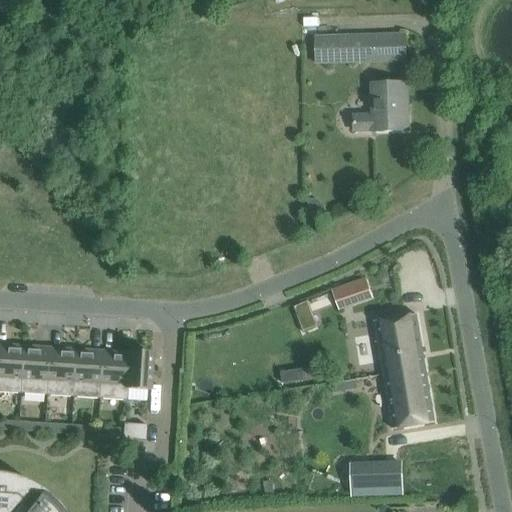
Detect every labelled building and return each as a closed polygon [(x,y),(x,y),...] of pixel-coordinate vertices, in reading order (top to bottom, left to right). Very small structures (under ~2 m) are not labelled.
[(297,0),(285,0),(263,6),(264,14),(299,6),(297,0)] [(369,63),(387,62),(407,62),(406,36),(368,37),(369,63)] [(317,64),(351,63),(350,37),(316,38),(317,64)] [(351,63),(369,63),(368,37),(350,37),(351,63)] [(375,131),(375,132),(409,131),(408,114),(405,114),(404,84),(374,85),(375,116),(354,117),(354,132),(375,131)] [(365,280),(347,287),(353,304),(371,298),(365,280)] [(375,322),(393,430),(435,423),(417,315),(375,322)] [(213,381),(213,389),(242,391),(244,341),(218,340),(217,355),(204,354),(203,380),(213,381)] [(0,392),(20,394),(23,348),(7,347),(7,349),(0,348),(0,392)] [(47,396),(49,352),(39,351),(39,349),(23,348),(20,394),(47,396)] [(73,398),(76,351),(60,350),(60,353),(49,352),(47,396),(73,398)] [(99,399),(102,355),(92,355),(92,352),(76,351),(73,398),(99,399)] [(149,391),(152,354),(127,353),(127,355),(124,401),(127,401),(128,390),(149,391)] [(124,401),(127,355),(113,354),(112,356),(102,355),(99,399),(124,401)] [(305,369),(281,373),(282,384),(307,380),(305,369)] [(365,420),(364,410),(361,390),(292,400),(295,420),(294,420),(296,430),(365,420)] [(44,433),(45,424),(32,424),(31,433),(44,433)] [(44,433),(57,434),(58,425),(45,424),(44,433)] [(146,441),(147,426),(123,424),(122,440),(146,441)] [(97,437),(98,428),(85,427),(84,436),(97,437)] [(97,437),(110,438),(110,429),(98,428),(97,437)] [(401,464),(352,465),(353,497),(402,495),(401,464)] [(55,511),(54,511),(47,504),(43,501),(34,495),(24,490),(13,486),(4,483),(0,482),(0,511),(55,511)]
